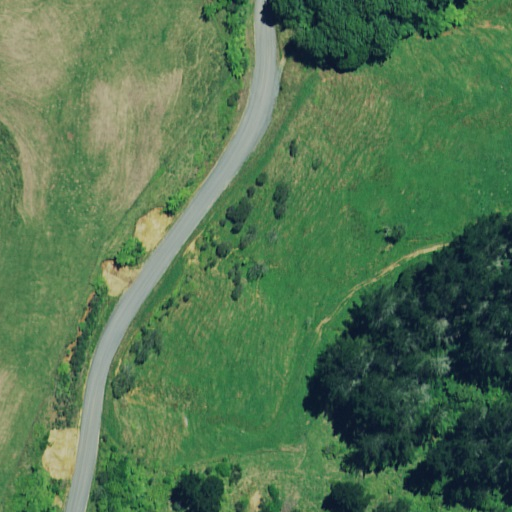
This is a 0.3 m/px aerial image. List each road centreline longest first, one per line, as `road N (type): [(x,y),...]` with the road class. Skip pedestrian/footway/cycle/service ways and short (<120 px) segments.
road 1 (unclassified): [(80,511),(111,351),(247,132),(257,0)]
road 2 (track): [(181,239),(228,301),(298,301),(426,272),(511,235)]
